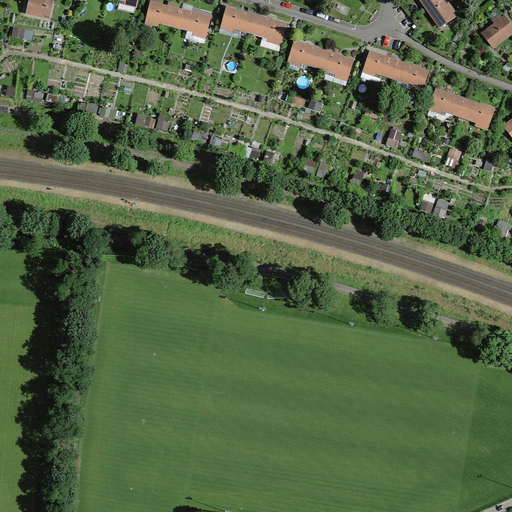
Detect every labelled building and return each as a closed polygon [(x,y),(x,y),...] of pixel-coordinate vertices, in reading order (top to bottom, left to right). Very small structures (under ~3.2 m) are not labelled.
[(48,17),(52,2),(45,0),(30,0),(27,12),(48,17)] [(421,0),(428,9),(440,0),(421,0)] [(453,17),(441,0),(440,0),(428,9),(432,16),(440,27),(453,17)] [(151,3),(147,19),(176,26),(176,27),(180,10),(161,6),(151,3)] [(239,12),(227,8),(223,24),(252,32),(256,16),(239,12)] [(177,27),(205,34),(209,18),(191,13),(180,10),(176,27),(177,27)] [(256,16),(252,32),(280,40),(285,25),(267,20),(256,16)] [(486,37),(493,47),(511,32),(511,27),(504,17),(483,34),(486,37)] [(295,42),(290,58),(319,67),(324,51),(302,44),(295,42)] [(319,67),(347,76),(352,61),(329,53),(324,51),(319,67)] [(371,53),(365,68),(393,78),(399,62),(376,55),(371,53)] [(422,88),(427,72),(408,65),(399,62),(393,78),(422,88)] [(437,90),(431,105),(459,115),(465,100),(444,92),(437,90)] [(488,125),(493,110),(473,103),(465,100),(459,115),(488,125)]
